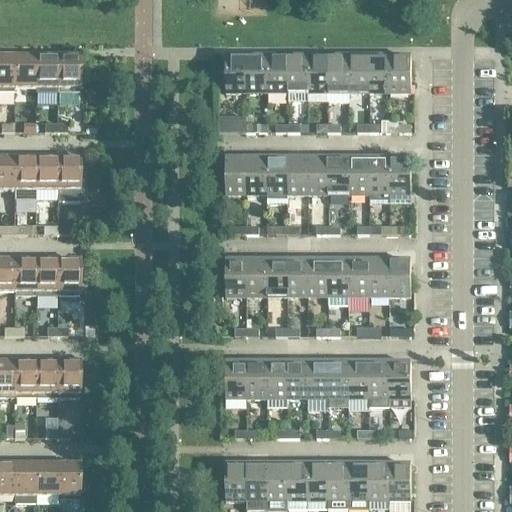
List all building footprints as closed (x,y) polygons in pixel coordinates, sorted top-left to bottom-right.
[(0,95),(14,96),(14,92),(14,60),(0,60),(0,95)] [(35,92),(35,60),(14,60),(14,92),(35,92)] [(57,96),(57,60),(35,60),(35,92),(35,96),(57,96)] [(79,96),(79,60),(57,60),(57,96),(79,96)] [(247,97),(247,60),(226,60),(226,97),(247,97)] [(268,97),(268,60),(247,60),(247,97),(268,97)] [(288,97),(288,60),(268,60),(268,97),(288,97)] [(308,97),(308,60),(288,60),(288,97),(308,97)] [(329,97),(329,60),(308,60),(308,97),(329,97)] [(349,97),(349,60),(329,60),(329,97),(349,97)] [(370,97),(370,60),(349,60),(349,97),(370,97)] [(390,97),(390,60),(370,60),(370,97),(390,97)] [(411,97),(411,60),(390,60),(390,97),(411,97)] [(14,136),(14,127),(1,127),(1,136),(14,136)] [(57,136),(57,127),(44,127),(44,136),(57,136)] [(67,136),(67,127),(57,127),(57,136),(67,136)] [(0,193),(14,194),(14,162),(0,162),(0,193)] [(35,194),(35,162),(14,162),(14,194),(35,194)] [(57,194),(57,162),(35,162),(35,194),(57,194)] [(79,198),(79,162),(57,162),(57,194),(57,198),(79,198)] [(247,199),(247,162),(226,162),(226,199),(247,199)] [(267,199),(267,162),(247,162),(247,199),(267,199)] [(288,199),(288,162),(267,162),(267,199),(288,199)] [(308,199),(308,162),(288,162),(288,199),(308,199)] [(329,199),(329,162),(308,162),(308,199),(329,199)] [(349,199),(349,162),(329,162),(329,199),(349,199)] [(369,199),(369,162),(349,162),(349,199),(369,199)] [(390,207),(390,162),(369,162),(369,199),(369,207),(390,207)] [(411,207),(411,162),(390,162),(390,207),(411,207)] [(14,238),(14,229),(1,229),(1,238),(14,238)] [(26,238),(26,229),(14,229),(14,238),(26,238)] [(57,238),(57,229),(43,229),(43,238),(57,238)] [(75,238),(75,229),(58,229),(57,229),(57,238),(75,238)] [(248,238),(248,230),(236,230),(236,238),(248,238)] [(260,238),(260,230),(248,230),(248,238),(260,238)] [(288,238),(288,230),(276,230),(276,238),(288,238)] [(300,238),(300,230),(288,230),(288,238),(300,238)] [(329,238),(329,230),(317,230),(317,238),(329,238)] [(341,238),(341,230),(329,230),(329,238),(341,238)] [(370,238),(370,230),(358,230),(358,238),(370,238)] [(382,238),(382,230),(370,230),(370,238),(382,238)] [(411,238),(411,230),(399,230),(399,238),(411,238)] [(0,295),(14,296),(14,264),(0,264),(0,295)] [(35,300),(35,264),(14,264),(14,296),(14,300),(35,300)] [(57,300),(57,264),(35,264),(35,300),(57,300)] [(79,300),(79,264),(57,264),(57,300),(79,300)] [(247,301),(247,264),(226,264),(226,301),(247,301)] [(267,301),(267,264),(247,264),(247,301),(267,301)] [(288,301),(288,264),(267,264),(267,301),(288,301)] [(308,301),(308,264),(288,264),(288,301),(308,301)] [(328,301),(329,264),(308,264),(308,301),(328,301)] [(349,301),(349,264),(329,264),(328,301),(349,301)] [(369,301),(369,264),(349,264),(349,301),(369,301)] [(390,301),(390,264),(369,264),(369,301),(390,301)] [(411,301),(411,264),(390,264),(390,301),(411,301)] [(14,340),(14,331),(3,331),(3,340),(14,340)] [(24,340),(24,331),(14,331),(14,340),(24,340)] [(57,340),(57,331),(47,331),(47,340),(57,340)] [(67,340),(67,331),(57,331),(57,340),(67,340)] [(247,340),(247,332),(235,332),(235,341),(247,340)] [(259,340),(259,332),(247,332),(247,340),(259,340)] [(288,340),(288,332),(276,332),(276,340),(288,340)] [(300,340),(300,332),(288,332),(288,340),(300,340)] [(329,340),(329,332),(317,332),(317,340),(329,340)] [(341,340),(341,332),(329,332),(329,340),(341,340)] [(369,340),(369,332),(357,332),(357,340),(369,340)] [(381,340),(381,332),(369,332),(369,340),(381,340)] [(411,340),(411,332),(399,332),(399,340),(411,340)] [(0,401),(14,402),(14,366),(0,366),(0,401)] [(35,402),(35,366),(14,366),(14,402),(35,402)] [(57,402),(57,366),(35,366),(35,402),(57,402)] [(79,402),(79,366),(57,366),(57,402),(79,402)] [(247,403),(247,366),(226,366),(226,403),(247,403)] [(267,403),(267,366),(247,366),(247,403),(267,403)] [(288,403),(288,366),(267,366),(267,403),(288,403)] [(308,403),(308,366),(288,366),(288,403),(308,403)] [(329,402),(329,366),(308,366),(308,403),(329,402)] [(349,402),(349,366),(329,366),(329,402),(349,402)] [(369,402),(369,366),(349,366),(349,402),(369,402)] [(390,411),(390,366),(369,366),(369,402),(369,411),(390,411)] [(411,400),(411,366),(390,366),(390,411),(415,411),(415,400),(411,400)] [(14,441),(14,433),(6,433),(6,441),(14,441)] [(24,442),(24,433),(14,433),(14,441),(14,442),(24,442)] [(57,442),(57,433),(44,433),(44,442),(57,442)] [(70,442),(70,433),(57,433),(57,442),(70,442)] [(247,442),(247,434),(235,434),(235,442),(247,442)] [(259,442),(259,434),(247,434),(247,442),(259,442)] [(288,442),(288,434),(276,434),(276,442),(288,442)] [(300,442),(300,434),(288,434),(288,442),(300,442)] [(329,442),(329,434),(317,434),(317,442),(329,442)] [(341,442),(341,434),(329,434),(329,442),(341,442)] [(369,442),(369,434),(357,434),(357,442),(369,442)] [(381,442),(381,434),(369,434),(369,442),(381,442)] [(415,442),(415,434),(399,434),(399,442),(415,442)] [(0,499),(14,499),(14,468),(0,468),(0,499)] [(35,499),(35,468),(14,468),(14,499),(35,499)] [(57,499),(57,468),(35,468),(35,499),(57,499)] [(79,503),(79,468),(57,468),(57,499),(57,503),(79,503)] [(247,504),(247,468),(226,468),(226,505),(247,504)] [(267,505),(267,468),(247,468),(247,504),(267,505)] [(288,505),(288,468),(267,468),(267,505),(288,505)] [(308,505),(308,468),(288,468),(288,505),(308,505)] [(329,505),(329,468),(308,468),(308,505),(329,505)] [(349,505),(349,468),(329,468),(329,505),(349,505)] [(369,505),(369,468),(349,468),(349,505),(369,505)] [(389,511),(390,505),(390,468),(369,468),(369,505),(369,511),(389,511)] [(411,505),(411,468),(390,468),(390,505),(411,505)]
